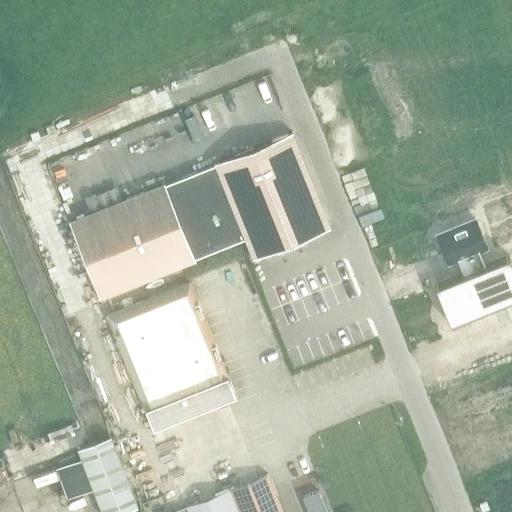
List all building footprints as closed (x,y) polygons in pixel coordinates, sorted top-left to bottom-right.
[(423,95),(384,111),(398,141),(406,137),(410,150),(384,161),(398,198),(473,170),(457,134),(435,142),(428,128),(435,125),(423,95)] [(293,241),(329,227),(291,131),(214,162),(214,164),(165,184),(164,182),(68,220),(99,298),(195,259),(194,257),(244,237),(252,258),(293,241)] [(105,201),(126,193),(120,180),(99,188),(105,201)] [(477,220),(439,235),(451,263),(460,259),(465,272),(439,285),(454,320),(511,298),(511,258),(511,257),(488,266),(481,251),(489,249),(477,220)] [(189,282),(107,315),(152,428),(226,398),(234,395),(189,282)] [(109,436),(78,449),(102,511),(117,511),(136,505),(109,436)] [(280,511),(265,474),(185,506),(187,511),(280,511)] [(326,511),(318,490),(302,496),(307,511),(326,511)]
